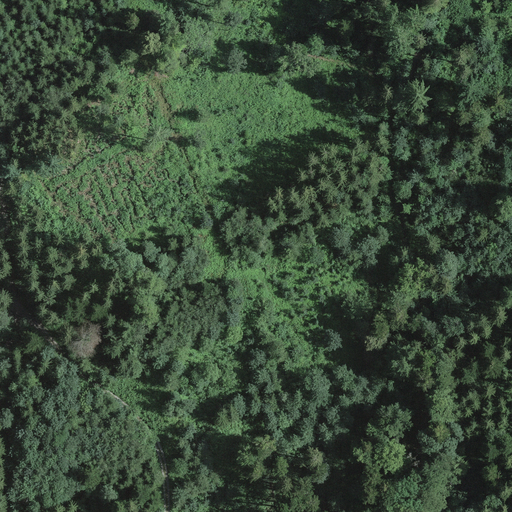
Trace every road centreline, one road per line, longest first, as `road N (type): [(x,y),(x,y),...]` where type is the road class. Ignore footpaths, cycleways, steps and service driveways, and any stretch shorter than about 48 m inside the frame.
road 1 (track): [(413,511),(434,476),(443,424),(437,358),(396,211),(391,152),(396,114),(439,0)]
road 2 (track): [(0,187),(10,283),(9,511)]
road 3 (track): [(10,283),(31,321),(149,432),(162,459),(167,511)]
